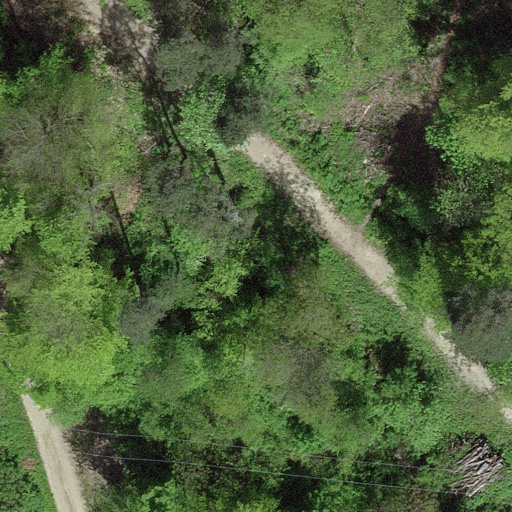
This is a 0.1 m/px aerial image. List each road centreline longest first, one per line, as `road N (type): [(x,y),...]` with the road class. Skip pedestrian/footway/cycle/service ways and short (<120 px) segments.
road 1 (track): [(511,403),(300,168),(103,0)]
road 2 (track): [(0,296),(68,511)]
